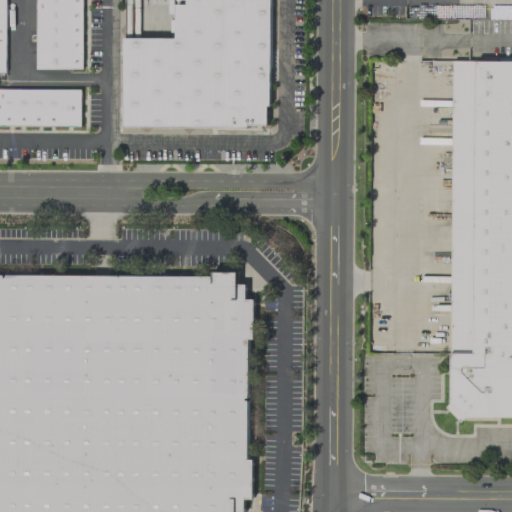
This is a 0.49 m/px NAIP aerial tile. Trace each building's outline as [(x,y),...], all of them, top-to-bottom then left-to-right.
[(35,0),(81,0),(81,68),(35,68),(35,0)] [(186,0),(269,0),(269,105),(266,105),(266,124),(246,124),(246,126),(123,126),(124,37),(175,37),(175,4),(186,4),(186,0)] [(451,61),(511,61),(511,416),(464,416),(459,421),(445,406),(449,401),(451,61)] [(0,88),(79,89),(79,126),(0,125),(0,88)] [(0,511),(0,273),(2,274),(2,277),(6,277),(6,275),(211,276),(211,271),(236,271),(236,284),(245,284),(245,299),(253,299),(252,338),(247,338),(247,397),(245,397),(245,400),(247,400),(247,459),(252,459),(252,498),(243,498),(243,511),(0,511)]
